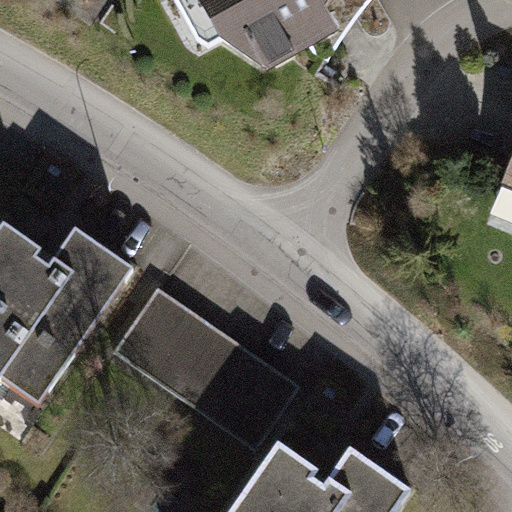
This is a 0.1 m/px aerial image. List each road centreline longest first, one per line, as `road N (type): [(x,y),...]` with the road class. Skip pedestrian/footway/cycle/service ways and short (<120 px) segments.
road 1 (residential): [(285,259),(0,74)]
road 2 (residential): [(511,14),(440,56),(389,107),(285,259)]
road 3 (residential): [(511,455),(285,259)]
